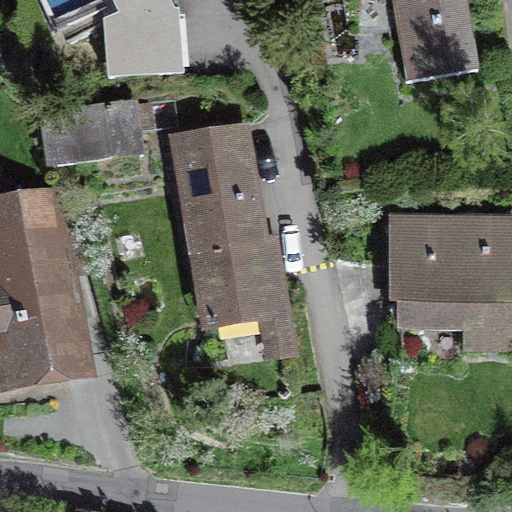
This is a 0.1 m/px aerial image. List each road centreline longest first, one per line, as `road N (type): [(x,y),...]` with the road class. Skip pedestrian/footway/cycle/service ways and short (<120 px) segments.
road 1 (unknown): [(258,0),(337,344),(401,511)]
road 2 (residential): [(0,477),(307,511)]
